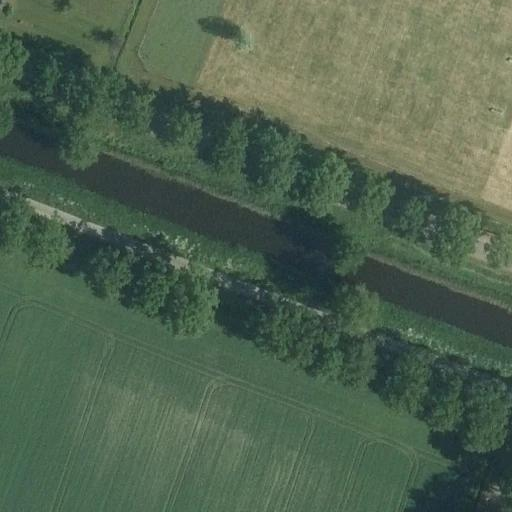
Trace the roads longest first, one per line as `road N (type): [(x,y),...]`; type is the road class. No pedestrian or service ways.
road 1 (unclassified): [(511,392),(0,195)]
road 2 (unclassified): [(511,261),(0,64)]
